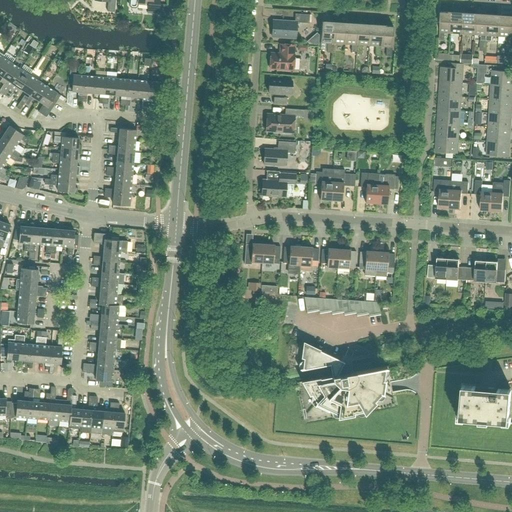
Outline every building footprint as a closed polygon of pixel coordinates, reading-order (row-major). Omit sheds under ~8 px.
[(115,12),(115,0),(94,0),(95,0),(108,2),(107,11),(115,12)] [(138,6),(138,4),(148,5),(148,13),(159,14),(159,0),(129,0),(130,5),(132,7),(135,8),(138,6)] [(451,33),(452,12),(441,12),(440,23),(439,40),(444,40),(445,33),(451,33)] [(451,33),(463,34),(464,13),(452,12),(451,33)] [(464,13),(463,34),(462,43),(467,44),(468,34),(475,35),(476,14),(464,13)] [(273,20),(272,37),(295,38),(296,22),(309,23),(309,15),(295,14),(294,22),(273,20)] [(476,14),(475,35),(481,35),(481,40),(486,40),(488,14),(488,15),(476,14)] [(488,14),(486,40),(491,40),(492,36),(499,36),(500,15),(500,16),(488,15),(488,14)] [(510,47),(511,37),(511,16),(500,16),(500,15),(499,36),(505,37),(505,46),(510,47)] [(332,53),(333,43),(334,22),(334,23),(322,22),(322,21),(320,45),(321,43),(327,43),(327,52),(332,53)] [(334,22),(333,43),(345,44),(346,23),(334,23),(334,22)] [(351,52),(356,52),(358,24),(346,23),(345,44),(351,45),(351,52)] [(362,45),(369,46),(370,25),(358,24),(356,52),(356,54),(361,55),(362,45)] [(380,56),(381,47),(382,25),(382,26),(370,25),(369,46),(375,46),(375,56),(380,56)] [(382,25),(381,47),(386,47),(386,56),(391,57),(392,37),(393,37),(393,26),(382,26),(382,25)] [(271,53),(270,69),(293,70),(294,55),(293,54),(294,45),(280,44),(279,54),(271,53)] [(461,63),(473,63),(473,58),(473,54),(461,54),(461,59),(461,63)] [(0,92),(0,93),(4,95),(21,70),(15,66),(19,60),(15,58),(11,63),(12,64),(3,77),(0,81),(4,84),(0,89),(0,92)] [(12,64),(11,63),(3,58),(0,61),(0,75),(3,77),(12,64)] [(440,81),(462,83),(462,82),(462,69),(463,69),(463,68),(462,68),(463,64),(452,63),(451,68),(442,67),(441,77),(442,77),(441,81),(440,81)] [(21,70),(4,95),(7,97),(9,96),(11,93),(15,95),(19,88),(21,89),(30,75),(30,76),(33,70),(27,66),(24,72),(21,70)] [(491,85),(511,86),(511,71),(493,70),(492,84),(491,84),(491,85)] [(21,89),(30,95),(39,81),(30,76),(30,75),(21,89)] [(83,92),(84,76),(73,75),(72,91),(83,92)] [(84,76),(83,92),(94,93),(95,77),(84,76)] [(95,77),(94,93),(104,94),(106,78),(95,77)] [(106,78),(104,94),(115,95),(117,79),(106,78)] [(117,79),(115,95),(126,96),(127,80),(117,79)] [(127,80),(126,96),(137,97),(138,81),(127,80)] [(269,80),(268,93),(276,93),(276,97),(274,97),(273,104),(286,105),(286,98),(283,98),(283,94),(291,94),(292,81),(269,80)] [(35,98),(39,101),(48,87),(39,81),(30,95),(28,98),(25,103),(28,106),(31,101),(33,101),(35,98)] [(138,81),(137,97),(147,98),(149,82),(138,81)] [(462,83),(440,81),(440,82),(441,82),(441,86),(440,95),(439,95),(461,97),(462,97),(461,96),(462,83)] [(149,82),(147,98),(159,99),(160,83),(149,82)] [(478,95),(479,84),(471,84),(470,95),(478,95)] [(511,86),(491,85),(492,85),(491,99),(490,98),(490,99),(511,100),(511,99),(511,100),(511,95),(511,90),(511,91),(511,87),(511,86)] [(39,101),(43,104),(38,112),(46,117),(61,96),(57,93),(48,87),(39,101)] [(20,110),(25,103),(28,98),(24,95),(16,108),(20,110)] [(438,109),(461,111),(460,111),(461,97),(439,95),(439,96),(440,96),(439,105),(440,105),(440,109),(438,109)] [(511,100),(490,99),(491,99),(490,113),(489,113),(511,114),(510,114),(511,110),(511,100)] [(267,114),(266,131),(266,129),(274,129),(273,132),(293,133),(294,116),(304,116),(305,110),(285,109),(285,115),(267,114)] [(461,111),(438,109),(438,110),(439,110),(439,114),(438,123),(437,123),(437,124),(460,125),(459,125),(460,111),(461,111)] [(511,114),(489,113),(490,113),(489,127),(488,127),(511,128),(510,128),(510,119),(510,115),(511,115),(511,114)] [(436,137),(436,138),(459,139),(458,139),(459,125),(460,125),(437,124),(438,124),(437,133),(438,133),(438,137),(436,137)] [(0,133),(17,144),(20,139),(27,144),(30,139),(9,126),(6,131),(3,130),(0,133)] [(511,128),(488,127),(489,127),(488,141),(487,141),(510,142),(508,142),(509,138),(510,129),(511,129),(511,128)] [(119,140),(135,141),(136,130),(120,129),(119,140)] [(0,146),(18,158),(18,157),(21,154),(14,149),(17,144),(0,133),(0,138),(1,139),(0,140),(0,146)] [(62,142),(61,148),(81,150),(82,145),(78,145),(79,138),(54,136),(54,141),(62,142)] [(459,139),(436,138),(438,138),(437,142),(436,152),(457,153),(458,139),(459,139)] [(119,140),(118,151),(134,152),(135,141),(119,140)] [(264,148),(263,164),(286,166),(286,153),(295,153),(295,142),(278,141),(278,149),(264,148)] [(510,142),(487,141),(488,141),(487,155),(508,157),(509,147),(508,147),(508,143),(510,143),(510,142)] [(0,158),(5,162),(9,157),(15,162),(16,161),(22,162),(22,157),(18,157),(18,158),(0,146),(0,158)] [(52,158),(77,160),(77,154),(81,154),(81,150),(61,148),(61,154),(53,153),(52,158)] [(117,161),(133,163),(134,152),(118,151),(117,161)] [(0,171),(6,176),(9,172),(2,167),(5,162),(0,158),(0,171)] [(60,163),(59,169),(79,171),(80,167),(76,166),(77,160),(52,158),(52,163),(60,163)] [(117,161),(116,172),(132,174),(133,163),(117,161)] [(331,200),(333,169),(322,168),(322,172),(316,172),(316,174),(310,173),(309,183),(321,184),(320,199),(331,200)] [(46,174),(46,178),(45,179),(75,182),(75,175),(79,176),(79,171),(59,169),(59,175),(46,174)] [(333,169),(331,200),(342,201),(343,185),(354,186),(355,174),(344,174),(344,170),(333,169)] [(115,183),(131,184),(132,174),(116,172),(115,183)] [(262,179),(261,196),(285,197),(286,184),(295,184),(295,174),(279,173),(279,180),(262,179)] [(378,174),(367,173),(361,173),(360,187),(366,187),(365,203),(376,203),(377,185),(378,174)] [(384,185),(377,185),(376,203),(387,204),(388,188),(394,189),(394,188),(397,189),(398,176),(394,176),(394,174),(385,174),(384,185)] [(28,178),(19,177),(16,187),(21,189),(24,187),(28,178)] [(44,184),(50,184),(58,185),(57,191),(77,193),(78,188),(74,188),(75,182),(45,179),(46,178),(45,178),(44,184)] [(451,181),(441,180),(434,180),(434,192),(440,192),(438,207),(450,208),(451,181)] [(491,211),(492,192),(482,192),(482,181),(476,180),(475,194),(481,195),(480,210),(491,211)] [(493,182),(493,192),(492,192),(491,211),(502,212),(503,196),(509,196),(510,181),(504,180),(504,183),(493,182)] [(451,181),(450,208),(461,209),(462,193),(468,194),(468,182),(451,181)] [(115,183),(114,194),(131,195),(131,184),(115,183)] [(131,195),(114,194),(113,205),(130,206),(131,195)] [(0,247),(2,248),(0,253),(4,254),(10,232),(8,231),(10,225),(4,223),(5,220),(1,218),(0,220),(0,247)] [(29,251),(31,227),(25,227),(25,223),(20,223),(19,243),(25,243),(24,251),(29,251)] [(37,228),(31,227),(29,251),(28,258),(33,258),(35,244),(41,245),(42,225),(38,224),(37,228)] [(47,225),(42,225),(41,245),(47,245),(46,253),(50,253),(51,253),(53,229),(47,228),(47,225)] [(62,246),(64,226),(59,226),(59,229),(53,229),(51,253),(50,253),(50,258),(55,258),(56,246),(62,246)] [(68,227),(64,226),(62,246),(68,247),(67,258),(71,259),(71,255),(73,255),(75,231),(68,230),(68,227)] [(104,250),(120,252),(127,252),(128,241),(105,239),(106,234),(94,233),(93,242),(104,243),(104,250)] [(251,262),(262,262),(263,244),(252,243),(252,244),(245,244),(244,264),(251,264),(251,262)] [(274,245),(263,244),(262,262),(279,264),(280,246),(274,246),(274,245)] [(300,265),(301,246),(290,246),(290,247),(284,247),(283,262),(289,263),(289,264),(300,265)] [(301,246),(300,265),(299,270),(310,271),(311,260),(318,261),(319,249),(312,248),(312,247),(301,246)] [(338,268),(339,249),(328,248),(328,249),(322,249),(321,263),(327,263),(327,267),(338,268)] [(350,250),(339,249),(338,268),(349,268),(349,267),(355,267),(356,251),(350,251),(350,250)] [(104,250),(103,261),(119,262),(120,252),(104,250)] [(364,275),(375,276),(377,252),(366,251),(366,252),(360,252),(359,264),(365,264),(364,275)] [(388,252),(377,252),(375,276),(386,277),(387,267),(393,268),(394,254),(388,254),(388,252)] [(447,279),(448,258),(437,258),(437,265),(428,265),(427,277),(436,278),(447,279)] [(448,258),(447,279),(458,280),(458,279),(466,280),(467,267),(459,267),(459,259),(448,258)] [(467,267),(466,280),(474,281),(485,281),(487,261),(476,260),(475,268),(467,267)] [(102,272),(118,273),(119,262),(103,261),(102,272)] [(487,261),(485,281),(497,282),(505,283),(506,270),(497,269),(498,262),(487,261)] [(21,279),(37,281),(38,270),(22,268),(21,279)] [(124,274),(118,273),(102,272),(101,283),(117,284),(123,284),(124,274)] [(16,290),(20,290),(36,292),(39,292),(40,288),(37,287),(37,281),(21,279),(17,279),(16,290)] [(100,293),(117,295),(117,284),(101,283),(100,293)] [(19,301),(35,302),(36,292),(20,290),(19,301)] [(99,304),(102,305),(102,304),(116,305),(119,305),(122,306),(123,295),(117,295),(100,293),(99,304)] [(310,297),(304,297),(307,313),(307,312),(313,311),(310,297)] [(318,310),(316,298),(310,297),(313,311),(318,310)] [(319,313),(325,312),(323,298),(316,298),(318,310),(319,313),(319,314),(320,314),(319,313)] [(325,312),(331,310),(329,299),(323,298),(325,312)] [(337,312),(335,299),(329,299),(331,310),(331,315),(332,314),(332,313),(337,312)] [(337,312),(343,311),(341,300),(335,299),(337,312)] [(350,313),(347,300),(341,300),(343,311),(344,315),(344,314),(350,313)] [(350,313),(355,312),(356,312),(353,300),(347,300),(350,313)] [(356,315),(362,314),(360,301),(353,300),(356,312),(355,312),(356,316),(357,316),(356,315)] [(19,301),(18,312),(34,313),(35,302),(19,301)] [(368,313),(366,301),(360,301),(362,314),(368,313)] [(369,316),(374,315),(372,302),(366,301),(368,313),(369,317),(369,316)] [(380,315),(381,315),(378,302),(372,302),(374,315),(380,314),(380,315)] [(102,305),(101,315),(118,317),(119,305),(116,305),(102,304),(102,305)] [(34,313),(18,312),(17,323),(33,324),(34,313)] [(101,326),(117,327),(118,317),(101,315),(101,326)] [(116,338),(117,327),(101,326),(100,337),(116,338)] [(12,359),(18,360),(20,335),(15,335),(14,343),(8,342),(8,345),(0,344),(0,357),(7,357),(6,362),(11,363),(12,359)] [(25,336),(20,335),(18,360),(24,360),(24,364),(28,364),(30,344),(24,344),(25,336)] [(33,361),(39,362),(41,337),(37,337),(36,345),(30,344),(28,364),(33,365),(33,361)] [(46,338),(41,337),(39,362),(45,362),(45,366),(50,366),(51,346),(46,346),(46,338)] [(100,337),(99,347),(115,349),(115,348),(120,349),(121,338),(116,338),(100,337)] [(54,372),(54,366),(55,363),(61,364),(63,339),(58,339),(57,347),(51,346),(50,366),(49,374),(52,374),(54,372)] [(344,362),(303,342),(303,343),(304,343),(302,357),(305,357),(303,368),(299,368),(299,369),(300,369),(300,370),(330,364),(332,376),(302,381),(302,382),(303,382),(309,394),(310,394),(312,393),(317,402),(314,405),(315,405),(328,411),(328,410),(329,408),(338,413),(338,417),(338,416),(353,413),(352,413),(351,411),(362,409),(364,412),(364,411),(374,401),(373,400),(373,401),(371,399),(379,392),(382,393),(383,393),(382,392),(384,378),(383,378),(383,379),(381,378),(382,368),(386,367),(386,366),(385,367),(385,366),(355,372),(350,373),(349,371),(340,366),(342,362),(344,362)] [(99,347),(98,358),(114,360),(115,349),(99,347)] [(83,363),(83,368),(113,370),(114,360),(98,358),(97,365),(94,364),(83,363)] [(113,370),(83,368),(83,372),(96,373),(96,380),(112,381),(113,370)] [(509,423),(511,394),(511,390),(498,389),(498,392),(475,391),(476,387),(463,385),(460,413),(458,413),(457,419),(465,420),(465,419),(509,423)] [(50,403),(48,420),(59,421),(61,400),(55,399),(56,389),(54,387),(51,386),(51,394),(50,400),(50,403)] [(28,401),(27,418),(26,424),(36,425),(37,419),(38,419),(39,402),(33,402),(34,391),(32,388),(29,388),(29,392),(28,398),(28,401)] [(59,421),(69,421),(70,421),(71,408),(72,396),(73,388),(70,388),(68,390),(67,400),(61,400),(59,421)] [(72,396),(71,408),(70,421),(69,421),(69,428),(80,429),(82,409),(76,409),(77,396),(72,396)] [(80,432),(90,433),(94,396),(89,396),(88,410),(82,409),(80,429),(80,432)] [(97,397),(94,396),(90,433),(101,434),(103,411),(97,411),(98,398),(97,397)] [(16,417),(27,418),(28,401),(17,400),(16,417)] [(38,419),(48,420),(50,403),(39,402),(38,419)] [(112,432),(114,412),(103,411),(101,434),(112,435),(113,432),(112,432)] [(125,413),(114,412),(112,432),(113,432),(123,433),(125,413)] [(128,446),(129,437),(121,437),(120,446),(128,446)]
